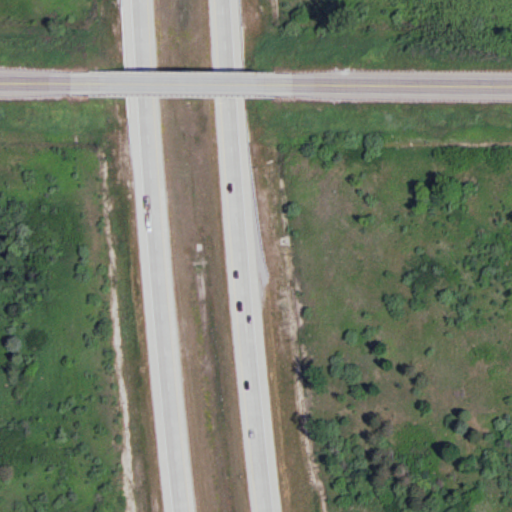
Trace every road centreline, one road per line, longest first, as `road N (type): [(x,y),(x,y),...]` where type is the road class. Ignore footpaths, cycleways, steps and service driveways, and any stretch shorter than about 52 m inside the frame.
road 1 (motorway): [(264,511),(219,0)]
road 2 (motorway): [(136,0),(177,511)]
road 3 (tertiary): [(304,83),(511,81)]
road 4 (tertiary): [(114,83),(304,83)]
